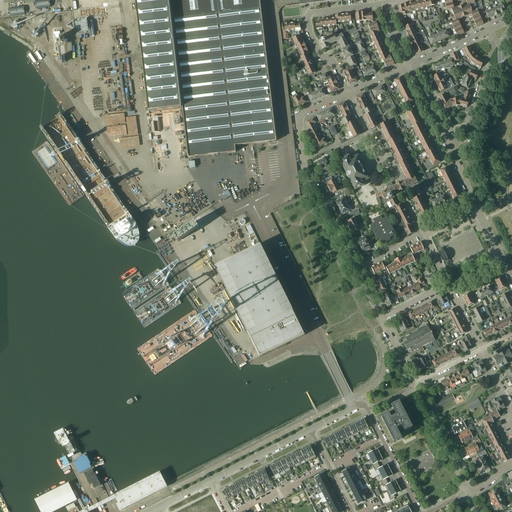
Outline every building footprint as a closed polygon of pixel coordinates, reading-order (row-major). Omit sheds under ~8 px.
[(135,0),(141,45),(148,112),(181,108),(182,108),(187,149),(188,158),(235,152),(235,146),(253,144),(268,142),(269,142),(276,141),(275,133),(275,132),(275,131),(274,124),(265,51),(264,43),(260,9),(260,6),(259,0),(135,0)] [(471,9),(470,7),(473,6),(472,4),(467,5),(460,6),(462,12),(463,11),(471,9)] [(502,5),(496,7),(500,14),(505,12),(502,5)] [(462,12),(460,6),(454,8),(451,9),(453,15),(460,12),(462,12)] [(491,10),(493,16),(494,17),(500,14),(496,7),(491,10)] [(465,16),(470,14),(475,12),(475,11),(474,9),(471,11),(471,9),(463,11),(462,12),(464,17),(465,16)] [(491,9),(485,12),(487,17),(485,18),(486,20),(488,19),(488,18),(493,16),(491,10),(491,9)] [(464,17),(462,12),(460,12),(453,15),(455,20),(457,19),(458,20),(464,17)] [(23,15),(24,30),(48,29),(47,14),(23,15)] [(481,14),(472,18),(474,23),(481,20),(480,17),(482,16),(481,14)] [(459,24),(458,20),(457,19),(455,20),(451,22),(450,22),(452,25),(449,26),(450,28),(459,24)] [(368,25),(369,30),(377,26),(376,22),(368,25)] [(377,26),(369,30),(371,35),(376,32),(377,33),(379,32),(377,26)] [(415,27),(406,31),(408,36),(415,33),(414,31),(417,29),(415,27)] [(443,29),(440,30),(444,39),(449,37),(446,30),(444,31),(443,29)] [(462,29),(455,32),(456,34),(453,35),(454,37),(464,33),(462,29)] [(444,39),(440,30),(436,32),(437,34),(440,41),(444,39)] [(376,32),(371,35),(370,35),(371,38),(368,39),(369,41),(379,37),(377,33),(376,32)] [(440,41),(437,34),(435,35),(433,33),(431,34),(435,43),(440,41)] [(335,37),(334,34),(330,36),(333,43),(338,40),(344,38),(342,34),(335,37)] [(299,35),(296,36),(292,38),(294,43),(292,43),(293,46),(295,45),(301,42),(301,41),(299,35)] [(330,36),(324,39),(325,43),(327,42),(329,45),(333,43),(330,36)] [(338,40),(340,45),(347,42),(346,39),(348,38),(347,36),(344,38),(338,40)] [(420,36),(410,41),(412,45),(420,42),(418,40),(421,38),(420,36)] [(381,42),(379,37),(369,41),(367,42),(366,40),(363,42),(365,45),(370,43),(373,42),(374,45),(381,42)] [(319,41),(322,49),(329,46),(329,45),(327,42),(325,43),(324,39),(323,38),(320,40),(319,41)] [(303,41),(301,41),(301,42),(295,45),(296,47),(297,47),(299,50),(306,47),(303,41)] [(351,45),(342,49),(341,50),(345,59),(346,59),(356,54),(360,53),(364,51),(365,50),(361,41),(360,41),(356,43),(351,45)] [(424,45),(415,49),(417,54),(424,51),(426,50),(424,45)] [(469,46),(462,49),(465,55),(472,51),(469,46)] [(306,47),(299,50),(300,54),(299,55),(300,57),(307,54),(308,53),(306,47)] [(383,47),(376,50),(377,53),(375,54),(376,56),(385,52),(383,47)] [(475,55),(472,51),(465,55),(469,61),(475,55)] [(455,52),(450,55),(451,58),(452,58),(453,62),(459,60),(455,52)] [(307,54),(300,57),(302,61),(300,62),(301,64),(303,63),(310,60),(307,54)] [(356,54),(346,59),(348,63),(355,60),(354,58),(357,57),(356,54)] [(389,55),(387,56),(387,57),(382,59),(384,63),(392,60),(389,55)] [(479,58),(475,55),(469,61),(475,65),(479,58)] [(451,58),(446,60),(450,68),(450,69),(452,68),(452,66),(455,65),(453,62),(452,58),(451,58)] [(484,61),(479,58),(475,65),(480,68),(484,61)] [(355,60),(348,63),(350,68),(357,65),(356,62),(359,61),(358,59),(355,60)] [(310,60),(303,63),(305,67),(302,68),(303,70),(312,66),(310,60)] [(392,60),(384,63),(386,68),(394,64),(392,60)] [(446,60),(441,63),(443,68),(444,70),(450,68),(446,60)] [(434,66),(436,71),(443,68),(441,63),(434,66)] [(350,68),(343,71),(345,75),(352,72),(351,70),(358,67),(357,65),(350,68)] [(312,66),(303,70),(305,74),(307,73),(308,76),(315,73),(312,66)] [(372,66),(367,68),(370,75),(376,73),(372,66)] [(367,68),(361,70),(365,78),(370,75),(367,68)] [(466,72),(465,74),(473,77),(472,78),(476,79),(478,74),(465,68),(464,71),(466,72)] [(432,76),(435,82),(442,78),(439,73),(432,76)] [(473,77),(465,74),(463,80),(470,83),(472,78),(473,77)] [(333,75),(328,77),(321,81),(320,81),(321,83),(327,81),(328,83),(335,80),(333,75)] [(355,77),(347,80),(349,85),(357,81),(355,77)] [(401,77),(394,80),(397,86),(404,83),(401,77)] [(442,78),(435,82),(437,87),(445,83),(442,78)] [(335,80),(328,83),(329,85),(327,87),(328,89),(329,88),(337,84),(335,80)] [(470,83),(463,80),(461,85),(468,88),(470,83)] [(407,89),(404,83),(397,86),(400,92),(407,89)] [(445,83),(437,87),(440,92),(447,88),(445,83)] [(337,84),(329,88),(331,93),(339,89),(337,84)] [(382,85),(377,88),(380,95),(386,92),(382,85)] [(316,88),(317,90),(321,97),(325,95),(322,88),(320,89),(319,87),(316,88)] [(371,90),(375,97),(380,95),(377,88),(371,90)] [(453,88),(448,90),(450,96),(456,93),(453,88)] [(407,89),(400,92),(403,98),(410,95),(407,89)] [(317,90),(312,93),(315,100),(321,97),(317,90)] [(464,93),(463,92),(461,92),(460,95),(460,97),(460,98),(468,101),(471,93),(465,91),(464,93)] [(296,94),(291,96),(297,106),(298,106),(305,102),(303,97),(299,99),(296,94)] [(363,94),(355,97),(357,102),(365,98),(363,94)] [(444,94),(439,97),(442,103),(448,101),(444,94)] [(413,101),(410,95),(403,98),(406,105),(413,101)] [(365,98),(357,102),(359,106),(366,103),(365,101),(368,100),(367,98),(365,98)] [(460,98),(450,100),(452,106),(454,106),(454,107),(457,107),(457,106),(459,105),(460,98)] [(468,101),(460,98),(459,105),(463,106),(464,107),(465,108),(466,107),(467,107),(468,101)] [(450,100),(448,101),(442,103),(445,110),(446,110),(447,110),(448,109),(448,108),(452,106),(450,100)] [(344,102),(336,106),(338,110),(339,110),(346,107),(344,102)] [(363,110),(366,115),(371,113),(373,112),(370,104),(367,105),(368,108),(363,110)] [(414,111),(412,108),(405,112),(409,119),(416,116),(416,115),(416,114),(414,112),(414,111)] [(326,110),(321,113),(324,119),(327,118),(328,120),(330,119),(326,110)] [(348,111),(341,114),(342,117),(340,118),(341,120),(348,117),(350,116),(348,111)] [(316,115),(318,119),(319,122),(322,120),(323,123),(325,122),(324,119),(321,113),(316,115)] [(366,115),(364,116),(367,122),(374,119),(371,113),(366,115)] [(417,117),(416,116),(409,119),(413,127),(420,124),(419,120),(417,117)] [(348,117),(341,120),(344,126),(346,125),(346,124),(351,122),(348,117)] [(306,123),(309,130),(317,126),(315,123),(316,123),(313,118),(306,122),(306,123)] [(374,119),(367,122),(371,129),(377,126),(378,126),(374,119)] [(356,128),(353,121),(351,122),(346,124),(346,125),(350,131),(356,128)] [(386,121),(378,126),(377,126),(376,127),(378,129),(379,130),(381,129),(383,133),(392,128),(391,126),(389,127),(386,121)] [(424,132),(420,124),(413,127),(415,133),(413,134),(414,137),(424,132)] [(309,130),(307,131),(309,135),(319,130),(317,126),(309,130)] [(333,126),(328,129),(331,135),(332,135),(332,136),(336,134),(336,132),(333,126)] [(360,135),(356,128),(350,131),(353,138),(360,135)] [(392,128),(383,133),(387,141),(388,140),(394,137),(391,131),(393,130),(392,128)] [(319,130),(309,135),(312,140),(314,139),(318,136),(317,134),(320,133),(319,130)] [(427,139),(424,132),(414,137),(415,138),(418,137),(420,143),(427,139)] [(319,138),(318,136),(314,139),(318,146),(319,147),(326,143),(324,139),(322,140),(321,137),(319,138)] [(388,140),(392,148),(398,145),(394,137),(388,140)] [(431,147),(427,139),(420,143),(418,144),(419,146),(422,145),(424,151),(425,150),(431,147)] [(398,145),(392,148),(393,150),(392,150),(395,156),(402,152),(398,145)] [(432,146),(431,147),(425,150),(429,158),(436,154),(435,153),(434,150),(432,146)] [(402,152),(395,156),(398,161),(399,163),(406,160),(402,152)] [(436,156),(436,154),(429,158),(433,166),(440,162),(438,159),(438,158),(437,156),(436,156)] [(357,155),(351,158),(350,159),(348,156),(339,160),(346,173),(345,175),(346,177),(348,177),(354,190),(363,186),(362,182),(369,179),(369,177),(368,176),(367,175),(366,176),(357,160),(359,159),(359,157),(358,156),(357,155)] [(320,167),(320,168),(327,164),(326,161),(328,160),(326,157),(317,161),(318,164),(318,165),(319,167),(320,167)] [(406,160),(399,163),(399,164),(403,171),(412,167),(411,165),(408,166),(406,160)] [(327,164),(320,168),(321,169),(321,170),(321,172),(322,172),(324,175),(331,171),(330,169),(331,169),(330,167),(329,167),(327,164)] [(412,167),(403,171),(406,179),(413,175),(411,170),(413,169),(412,167)] [(439,170),(442,176),(449,173),(446,167),(439,170)] [(452,179),(449,173),(442,176),(445,182),(452,179)] [(413,175),(406,179),(403,181),(406,188),(417,182),(413,175)] [(327,185),(329,189),(339,184),(336,178),(334,179),(327,182),(328,184),(327,185)] [(455,185),(452,179),(445,182),(448,188),(455,185)] [(387,189),(376,194),(378,198),(382,196),(384,199),(384,200),(385,200),(388,199),(389,201),(394,198),(393,196),(394,196),(393,194),(397,192),(401,190),(406,188),(403,181),(398,183),(393,186),(391,183),(390,183),(386,185),(386,186),(387,189)] [(339,184),(329,189),(330,192),(332,192),(333,194),(340,190),(341,189),(339,184)] [(458,191),(455,185),(448,188),(452,194),(458,191)] [(413,193),(416,197),(419,195),(419,196),(422,194),(421,192),(424,190),(423,188),(413,193)] [(223,200),(230,196),(231,195),(227,190),(220,195),(222,199),(223,200)] [(458,191),(452,194),(455,201),(461,197),(458,191)] [(440,193),(438,194),(442,203),(447,201),(447,200),(445,198),(444,195),(444,194),(441,196),(440,193)] [(419,195),(416,197),(412,199),(417,208),(424,204),(419,196),(419,195)] [(338,207),(338,208),(347,204),(345,200),(346,199),(345,196),(335,201),(336,204),(336,205),(337,207),(338,207)] [(394,198),(389,201),(392,207),(398,204),(395,198),(394,198)] [(430,201),(431,203),(433,208),(438,206),(435,199),(432,200),(431,198),(429,199),(429,200),(430,201)] [(398,204),(392,207),(393,209),(395,208),(396,211),(403,208),(401,202),(398,204)] [(347,204),(338,208),(339,209),(339,210),(339,212),(340,212),(342,215),(351,210),(350,207),(349,207),(347,204)] [(424,204),(417,208),(422,217),(429,214),(424,204)] [(403,208),(396,211),(400,219),(404,217),(402,214),(406,212),(403,208)] [(190,217),(185,211),(179,215),(184,221),(190,217)] [(406,212),(402,214),(404,217),(400,219),(403,224),(410,220),(407,215),(406,212)] [(380,216),(377,218),(373,220),(374,223),(370,225),(373,233),(377,240),(379,238),(381,242),(385,241),(386,242),(390,240),(389,238),(393,236),(391,232),(394,231),(390,224),(387,217),(382,219),(380,216)] [(345,222),(348,228),(357,223),(354,218),(345,222)] [(410,220),(403,224),(404,227),(403,227),(404,229),(411,226),(412,226),(410,220)] [(357,223),(348,228),(351,233),(359,229),(358,227),(360,226),(358,222),(357,223)] [(250,235),(254,233),(250,225),(246,227),(250,235)] [(411,226),(404,229),(407,236),(414,232),(411,226)] [(359,245),(360,246),(367,242),(365,239),(367,238),(365,235),(356,239),(358,242),(358,243),(358,245),(359,245)] [(367,242),(360,246),(360,247),(360,248),(361,250),(362,250),(363,253),(370,249),(367,242)] [(420,242),(415,245),(418,252),(424,249),(420,242)] [(217,267),(215,268),(257,352),(259,357),(277,348),(286,344),(304,335),(302,330),(298,323),(292,311),(260,246),(260,245),(238,255),(216,266),(217,267)] [(409,247),(412,253),(413,255),(418,252),(415,245),(409,247)] [(440,252),(440,253),(439,253),(439,254),(439,255),(439,257),(440,258),(441,260),(443,261),(444,261),(445,261),(446,261),(447,261),(448,261),(450,260),(448,256),(448,255),(447,253),(446,253),(444,249),(442,250),(441,251),(440,252)] [(411,254),(406,257),(409,264),(415,261),(411,254)] [(394,260),(395,262),(396,262),(399,269),(404,266),(401,259),(402,259),(401,257),(394,260)] [(406,257),(402,259),(401,259),(404,266),(409,264),(406,257)] [(381,262),(376,265),(380,272),(385,269),(381,262)] [(396,262),(395,262),(391,264),(394,271),(399,269),(396,262)] [(385,267),(389,274),(394,271),(391,264),(385,267)] [(376,265),(371,267),(374,274),(380,272),(376,265)] [(435,272),(430,275),(433,282),(439,279),(435,272)] [(428,285),(433,282),(430,275),(424,278),(428,285)] [(501,276),(494,280),(497,285),(504,282),(501,276)] [(374,282),(377,287),(384,283),(381,278),(374,282)] [(416,281),(417,283),(417,282),(420,288),(425,285),(421,278),(416,281)] [(417,283),(412,285),(415,292),(421,289),(420,288),(417,282),(417,283)] [(504,282),(497,285),(500,291),(507,287),(504,282)] [(384,283),(377,287),(380,292),(387,289),(384,283)] [(412,285),(407,288),(410,295),(415,292),(412,285)] [(490,286),(485,288),(490,297),(492,296),(491,294),(493,292),(492,290),(491,288),(490,286)] [(399,298),(403,297),(404,296),(402,290),(401,288),(395,291),(399,298)] [(407,288),(402,290),(404,296),(405,297),(410,295),(407,288)] [(485,288),(481,290),(484,297),(486,296),(488,298),(490,297),(485,288)] [(477,295),(478,297),(481,302),(483,301),(482,298),(484,297),(481,290),(476,293),(477,293),(477,295)] [(382,296),(385,302),(392,298),(389,293),(382,296)] [(469,293),(462,296),(465,302),(472,298),(469,293)] [(506,293),(501,296),(502,299),(504,302),(509,299),(508,296),(506,293)] [(445,297),(443,295),(440,297),(444,304),(448,302),(446,297),(445,297)] [(392,298),(385,302),(387,307),(394,303),(392,298)] [(472,298),(465,302),(467,307),(474,303),(472,298)] [(478,307),(472,310),(474,313),(476,317),(481,314),(479,310),(480,310),(478,307)] [(481,314),(476,317),(478,320),(477,320),(479,323),(485,320),(483,317),(481,314)] [(463,324),(458,316),(452,319),(456,327),(463,324)] [(398,322),(399,325),(402,324),(403,326),(405,324),(406,327),(409,325),(405,317),(401,319),(402,319),(398,322)] [(506,319),(501,321),(503,325),(500,326),(502,329),(502,330),(505,328),(507,327),(509,326),(506,319)] [(501,321),(493,325),(497,332),(499,331),(502,329),(500,326),(503,325),(501,321)] [(399,325),(398,326),(402,332),(410,328),(409,325),(406,327),(405,324),(403,326),(402,324),(399,325)] [(435,340),(433,337),(434,336),(430,329),(429,329),(427,326),(426,326),(425,325),(416,330),(417,331),(413,334),(412,333),(405,337),(405,338),(402,340),(408,353),(411,351),(412,352),(417,349),(429,343),(432,341),(433,344),(436,343),(434,340),(435,340)] [(488,328),(491,334),(492,335),(497,332),(493,325),(488,328)] [(465,328),(458,331),(455,333),(458,337),(467,332),(465,328)] [(485,337),(491,334),(488,328),(482,331),(485,337)] [(463,343),(459,346),(461,351),(462,350),(464,353),(467,351),(463,343)] [(511,344),(493,354),(494,356),(493,357),(497,366),(499,365),(500,368),(511,361),(511,344)] [(419,356),(415,358),(419,367),(420,367),(420,366),(423,365),(422,363),(424,362),(423,360),(426,359),(427,358),(429,361),(431,360),(427,354),(424,356),(424,357),(420,359),(419,356)] [(243,356),(236,362),(240,366),(247,361),(243,356)] [(430,367),(426,359),(423,360),(424,362),(422,363),(423,365),(420,366),(420,367),(422,370),(426,368),(427,369),(430,367)] [(478,362),(470,365),(473,371),(474,371),(473,371),(483,366),(481,361),(478,362)] [(483,366),(473,371),(474,371),(475,374),(476,374),(477,377),(484,374),(483,373),(486,372),(483,366)] [(466,368),(461,371),(465,378),(470,376),(472,380),(475,378),(473,374),(472,374),(471,373),(469,369),(467,370),(466,368)] [(455,373),(456,374),(456,373),(460,381),(465,378),(461,371),(461,370),(455,373)] [(456,374),(451,376),(454,383),(460,381),(456,373),(456,374)] [(445,378),(445,379),(449,386),(454,383),(451,376),(445,378)] [(444,389),(449,386),(445,379),(440,381),(441,383),(440,384),(441,387),(443,387),(444,389)] [(437,408),(454,399),(452,394),(435,403),(437,408)] [(481,406),(477,397),(466,403),(470,411),(481,406)] [(491,401),(490,401),(491,403),(492,403),(494,406),(502,402),(499,397),(496,398),(491,400),(491,401)] [(412,427),(399,401),(391,405),(396,415),(391,418),(388,412),(380,416),(394,443),(402,439),(397,429),(401,426),(404,431),(412,427)] [(502,402),(494,406),(494,407),(497,412),(502,410),(502,409),(505,408),(502,402)] [(493,412),(488,415),(489,416),(492,421),(492,420),(499,417),(497,412),(494,407),(490,408),(493,412)] [(489,416),(481,420),(484,427),(490,423),(490,424),(493,422),(492,420),(492,421),(489,416)] [(364,419),(358,421),(363,431),(364,433),(369,430),(364,419)] [(363,431),(358,421),(353,424),(358,433),(363,431)] [(452,428),(455,434),(466,428),(466,427),(465,428),(463,423),(463,422),(459,424),(458,424),(456,425),(456,426),(452,428)] [(496,435),(490,424),(490,423),(484,427),(486,430),(484,432),(486,436),(488,435),(490,439),(496,435)] [(358,433),(353,424),(348,427),(353,436),(358,433)] [(353,436),(348,427),(343,429),(348,439),(353,436)] [(69,440),(63,428),(56,431),(62,443),(69,440)] [(348,439),(343,429),(338,432),(343,441),(348,439)] [(469,431),(459,436),(462,443),(472,438),(469,431)] [(343,441),(338,432),(333,434),(337,444),(343,441)] [(337,444),(333,434),(327,437),(332,446),(337,444)] [(502,447),(499,440),(496,435),(490,439),(492,442),(490,444),(492,448),(494,447),(496,451),(497,450),(502,447)] [(332,446),(327,437),(322,440),(327,449),(332,446)] [(63,443),(70,457),(78,453),(75,447),(74,448),(70,440),(63,443)] [(468,455),(478,450),(475,443),(465,448),(468,455)] [(310,446),(305,448),(311,460),(316,457),(310,446)] [(507,455),(505,451),(503,447),(502,447),(497,450),(499,454),(496,455),(499,460),(501,458),(503,462),(509,459),(507,455)] [(305,448),(300,451),(304,460),(304,461),(305,463),(306,463),(311,460),(305,448)] [(379,455),(377,449),(372,452),(367,454),(370,459),(379,455)] [(300,451),(295,454),(299,463),(300,463),(304,461),(304,460),(300,451)] [(484,451),(480,453),(477,454),(478,457),(476,458),(477,460),(475,461),(476,462),(475,462),(476,464),(477,464),(479,468),(478,469),(479,470),(480,470),(480,471),(484,469),(485,471),(486,473),(490,471),(489,469),(493,468),(489,459),(487,460),(488,463),(487,464),(484,458),(487,456),(484,451)] [(295,454),(289,456),(294,466),(295,468),(300,465),(301,465),(300,463),(299,463),(295,454)] [(79,474),(91,468),(89,464),(90,464),(86,456),(86,457),(85,455),(76,459),(77,461),(74,463),(79,474)] [(377,463),(382,460),(379,455),(370,459),(373,465),(377,463)] [(289,456),(284,459),(289,468),(294,466),(289,456)] [(284,459),(279,461),(284,471),(285,473),(290,470),(289,468),(284,459)] [(279,461),(274,464),(279,473),(284,471),(279,461)] [(274,464),(269,467),(274,476),(279,473),(274,464)] [(389,470),(387,464),(380,468),(377,469),(380,475),(389,470)] [(351,467),(341,472),(344,477),(353,472),(351,467)] [(101,486),(95,475),(92,469),(84,473),(90,486),(93,485),(95,488),(101,486)] [(264,469),(259,472),(263,481),(269,479),(264,469)] [(385,479),(392,475),(389,470),(380,475),(379,475),(382,480),(382,481),(385,479)] [(353,472),(344,477),(346,481),(357,476),(354,471),(353,472)] [(511,471),(507,474),(509,477),(503,480),(504,483),(501,485),(506,495),(511,492),(509,489),(511,487),(511,471)] [(116,498),(122,510),(167,487),(166,485),(165,483),(159,472),(114,495),(116,498)] [(259,472),(254,474),(258,484),(259,484),(263,481),(259,472)] [(323,473),(312,479),(315,484),(316,483),(325,478),(323,473)] [(254,474),(248,477),(253,486),(253,487),(254,489),(259,486),(260,486),(259,484),(258,484),(254,474)] [(357,476),(346,481),(348,486),(357,482),(359,481),(357,476)] [(248,477),(243,480),(248,489),(253,487),(253,486),(248,477)] [(325,478),(316,483),(318,488),(328,483),(325,478)] [(243,480),(238,482),(243,492),(248,489),(243,480)] [(398,486),(395,480),(388,484),(384,486),(387,491),(398,486)] [(238,482),(233,485),(238,494),(243,492),(238,482)] [(357,482),(348,486),(351,491),(359,486),(357,482)] [(318,488),(317,488),(319,493),(320,493),(322,492),(330,488),(328,483),(318,488)] [(233,485),(228,487),(233,497),(238,494),(233,485)] [(359,486),(351,491),(353,495),(362,491),(359,486)] [(387,491),(386,492),(388,497),(391,496),(394,495),(400,492),(398,486),(387,491)] [(228,487),(223,490),(229,502),(234,499),(233,497),(228,487)] [(330,488),(322,492),(324,497),(333,493),(330,488)] [(362,491),(353,495),(355,500),(366,494),(364,490),(364,489),(362,491)] [(490,499),(491,502),(501,498),(499,494),(498,494),(496,490),(493,491),(491,492),(488,493),(491,499),(490,499)] [(333,493),(324,497),(326,502),(335,498),(333,493)] [(366,494),(355,500),(358,504),(369,499),(366,494)] [(88,511),(116,498),(114,495),(86,509),(80,511),(88,511)] [(326,502),(325,502),(328,507),(337,502),(335,498),(326,502)] [(501,498),(491,502),(493,506),(494,505),(497,510),(499,509),(502,508),(501,508),(504,506),(502,502),(503,501),(501,498)] [(328,507),(327,507),(327,508),(328,511),(330,511),(340,507),(337,502),(328,507)]
